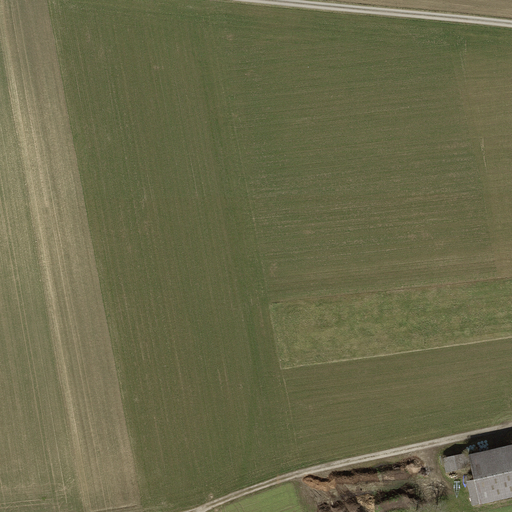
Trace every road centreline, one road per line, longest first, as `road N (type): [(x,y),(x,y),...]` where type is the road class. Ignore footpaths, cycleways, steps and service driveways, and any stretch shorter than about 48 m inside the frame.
road 1 (track): [(220,0),(281,372)]
road 2 (track): [(198,511),(343,463),(511,428)]
road 3 (track): [(511,25),(255,0)]
